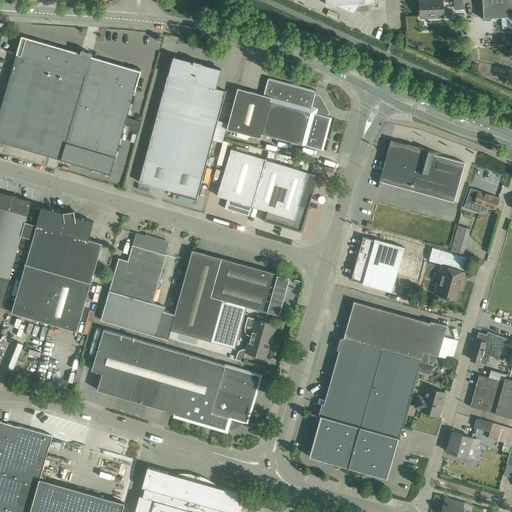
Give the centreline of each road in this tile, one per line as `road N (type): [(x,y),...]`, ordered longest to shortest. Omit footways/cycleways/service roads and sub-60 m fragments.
road 1 (unclassified): [(326,265),(0,167)]
road 2 (residential): [(511,193),(427,493),(413,511)]
road 3 (unclassified): [(269,461),(239,462),(44,399),(0,396)]
road 4 (unclassified): [(269,461),(326,265)]
road 5 (secondary): [(385,83),(261,31),(197,29)]
road 6 (secondary): [(197,29),(296,56),(372,92)]
road 7 (secondary): [(511,135),(385,83)]
road 8 (secondary): [(386,99),(511,146)]
road 9 (unclassified): [(326,265),(362,139)]
road 10 (unclassified): [(384,511),(286,483),(269,461)]
road 11 (secondary): [(128,21),(0,9)]
